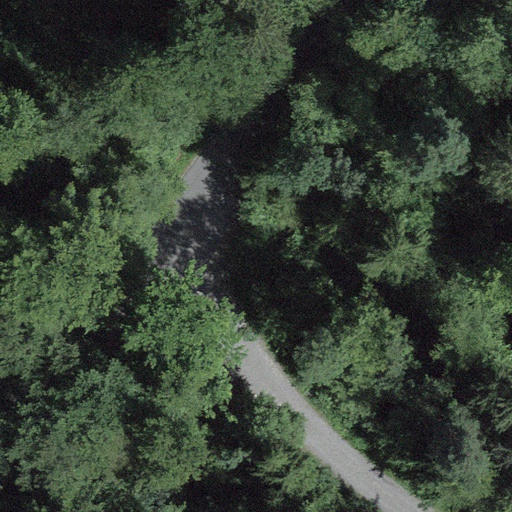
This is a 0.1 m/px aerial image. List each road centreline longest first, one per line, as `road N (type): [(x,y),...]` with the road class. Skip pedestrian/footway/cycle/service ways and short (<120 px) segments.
road 1 (tertiary): [(373,0),(172,287),(0,456)]
road 2 (track): [(204,240),(265,381),(462,511)]
